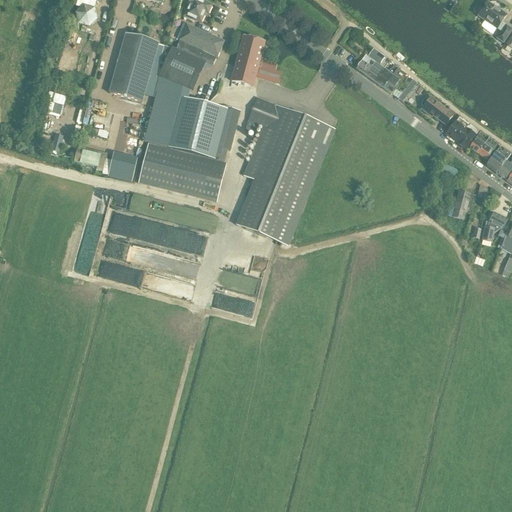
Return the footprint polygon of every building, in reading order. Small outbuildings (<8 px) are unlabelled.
[(208,14),(211,7),(194,0),(190,0),(188,5),(190,6),(185,19),(192,23),(193,20),(200,23),(205,13),(208,14)] [(487,3),(478,17),(497,30),(501,33),(497,39),(503,44),(511,30),(505,26),(501,23),(506,16),(487,3)] [(90,28),(97,20),(95,9),(84,7),(76,14),(79,25),(90,28)] [(157,82),(155,93),(156,93),(155,94),(188,101),(190,92),(192,93),(205,64),(213,67),(217,58),(218,58),(224,43),(186,26),(179,41),(180,42),(176,50),(172,48),(171,49),(164,47),(161,61),(155,81),(157,82)] [(126,35),(109,94),(142,104),(144,97),(153,99),(155,93),(157,82),(155,81),(161,61),(164,47),(159,46),(159,45),(126,35)] [(244,37),(232,82),(253,88),(256,79),(278,85),(281,74),(275,73),(277,66),(277,65),(276,65),(260,61),(265,43),(244,37)] [(365,77),(380,56),(373,51),(368,58),(366,57),(356,71),(365,77)] [(374,83),(384,69),(379,66),(384,58),(380,56),(365,77),(374,83)] [(383,90),(397,70),(398,69),(394,66),(389,73),(384,69),(374,83),(383,90)] [(405,82),(408,78),(397,70),(383,90),(392,96),(403,81),(405,82)] [(398,100),(402,103),(407,97),(402,94),(397,100),(398,100)] [(145,144),(207,160),(216,125),(219,126),(222,111),(157,95),(145,144)] [(438,104),(431,99),(429,101),(428,100),(426,100),(424,100),(422,103),(422,106),(423,108),(424,108),(422,110),(430,116),(430,115),(441,123),(442,121),(447,125),(454,115),(449,111),(447,113),(437,105),(438,104)] [(254,182),(236,227),(289,248),(290,245),(335,132),(315,123),(257,100),(248,122),(245,133),(256,136),(259,126),(264,128),(244,178),(254,182)] [(224,164),(227,154),(229,155),(240,112),(223,108),(222,111),(219,126),(216,125),(207,160),(224,164)] [(466,151),(476,137),(466,130),(468,126),(459,120),(446,137),(466,151)] [(55,135),(51,152),(59,154),(63,138),(55,135)] [(470,150),(480,156),(491,140),(485,137),(483,139),(481,140),(478,138),(477,139),(470,150)] [(493,142),(491,140),(480,156),(487,161),(495,150),(490,146),(493,142)] [(148,146),(138,185),(216,205),(226,165),(148,146)] [(497,175),(505,163),(506,161),(511,155),(500,147),(487,167),(497,175)] [(103,171),(107,156),(78,148),(74,163),(103,171)] [(108,178),(131,184),(137,160),(113,154),(108,178)] [(505,163),(497,175),(505,181),(511,170),(511,161),(510,165),(505,163)] [(444,164),(438,174),(459,185),(464,174),(444,164)] [(463,221),(470,196),(459,193),(452,218),(463,221)] [(486,223),(482,242),(492,244),(494,235),(501,230),(502,231),(507,221),(494,214),(489,224),(486,223)] [(479,241),(481,231),(474,230),(472,240),(479,241)] [(511,256),(504,271),(511,274),(511,230),(511,233),(508,232),(506,236),(505,238),(503,245),(501,250),(511,256)]
